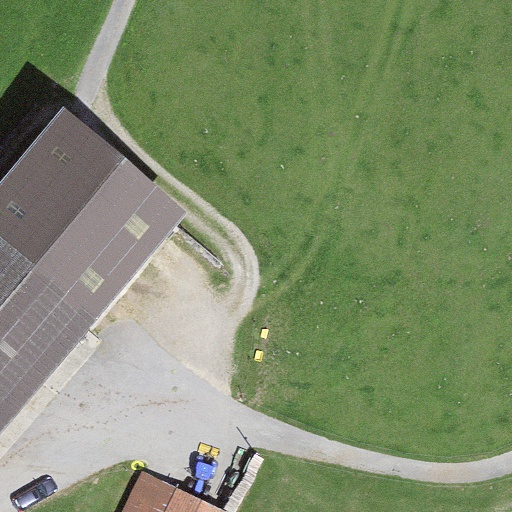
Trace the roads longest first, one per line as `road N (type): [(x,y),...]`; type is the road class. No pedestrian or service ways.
road 1 (track): [(158,401),(167,326),(74,194),(73,150),(140,0)]
road 2 (track): [(158,401),(423,467),(511,465)]
